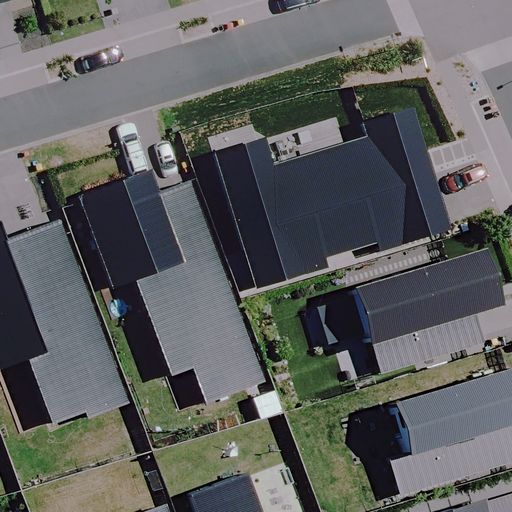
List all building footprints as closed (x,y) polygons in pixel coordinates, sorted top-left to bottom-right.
[(254,136),(208,151),(250,287),(321,265),(317,255),(370,238),(374,249),(442,228),(404,104),(356,118),(362,136),(264,167),(254,136)] [(142,169),(73,195),(107,285),(128,277),(164,372),(188,363),(202,400),(257,380),(183,183),(151,195),(142,169)] [(0,362),(20,355),(44,418),(77,406),(80,415),(119,400),(52,221),(0,239),(0,362)] [(489,299),(472,245),(345,284),(372,372),(476,340),(466,306),(489,299)] [(511,416),(511,383),(506,364),(383,401),(398,450),(382,455),(394,493),(511,456),(511,432),(507,418),(511,416)] [(255,511),(241,472),(185,493),(191,511),(255,511)] [(511,511),(511,489),(438,511),(511,511)]
